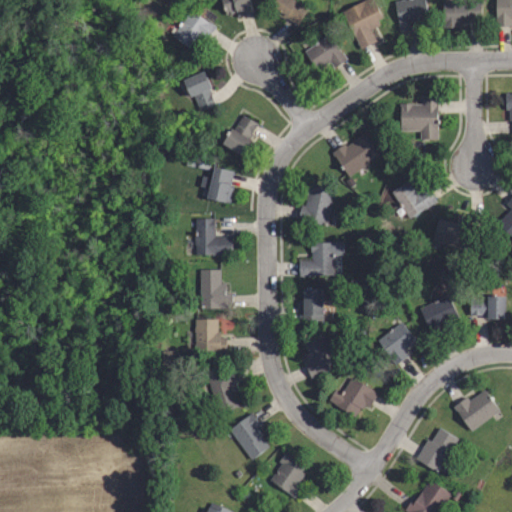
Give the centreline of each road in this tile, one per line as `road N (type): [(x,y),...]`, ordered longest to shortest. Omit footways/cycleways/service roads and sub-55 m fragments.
road 1 (residential): [(370,469),(296,412),(269,356),(265,210),(289,145)]
road 2 (residential): [(511,350),(469,357),(427,383),(362,481),(329,511)]
road 3 (residential): [(289,145),(399,67),(511,59)]
